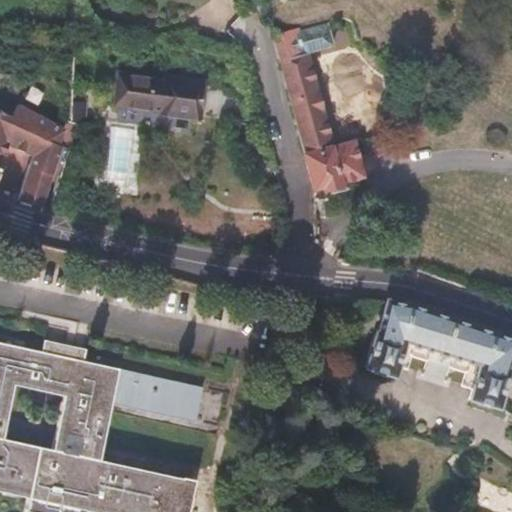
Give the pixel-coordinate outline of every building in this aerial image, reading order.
[(329,28),(269,41),(271,50),(309,220),(319,218),(319,207),(337,204),(336,198),(352,195),(344,150),(323,155),(301,47),(333,40),(329,28)] [(166,76),(165,79),(119,73),(115,106),(162,111),(161,114),(198,119),(203,81),(166,76)] [(82,106),(71,104),(70,119),(80,123),(82,106)] [(18,200),(40,207),(60,146),(57,144),(63,129),(17,105),(10,116),(0,112),(0,153),(6,155),(7,145),(32,156),(18,200)] [(511,338),(411,304),(385,300),(364,367),(393,375),(396,366),(406,369),(407,367),(410,355),(427,361),(422,375),(424,376),(444,383),(445,380),(449,370),(465,374),(461,386),(469,389),(470,389),(467,399),(498,409),(508,376),(510,377),(511,376),(511,338)] [(0,491),(26,497),(76,508),(92,511),(186,511),(193,480),(98,459),(110,403),(147,412),(156,377),(0,342),(0,491)] [(74,511),(76,508),(26,497),(22,511),(74,511)]
